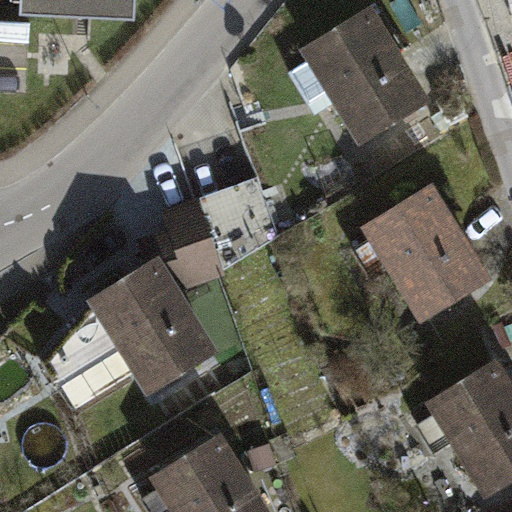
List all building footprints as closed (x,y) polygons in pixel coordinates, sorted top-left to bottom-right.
[(26,0),(26,11),(134,17),(135,0),(26,0)] [(365,142),(428,99),(369,12),(306,54),(365,142)] [(202,206),(221,272),(280,236),(262,184),(202,206)] [(424,319),(487,277),(428,189),(365,231),(424,319)] [(80,323),(44,362),(59,385),(123,345),(152,391),(212,355),(173,290),(221,272),(202,206),(168,217),(176,234),(146,244),(154,266),(96,301),(103,311),(80,323)] [(489,495),(511,480),(511,393),(493,365),(430,408),(489,495)] [(160,478),(181,511),(263,511),(219,441),(160,478)]
